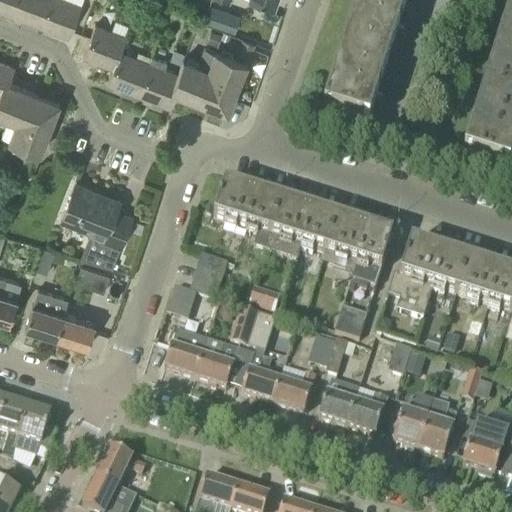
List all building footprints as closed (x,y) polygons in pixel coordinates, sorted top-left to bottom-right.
[(0,0),(0,10),(8,14),(12,0),(0,0)] [(12,0),(8,14),(38,25),(47,0),(12,0)] [(64,0),(47,0),(38,25),(68,37),(81,6),(64,0)] [(400,0),(358,0),(345,42),(383,54),(392,26),(403,30),(407,18),(396,14),(400,0)] [(485,86),(511,94),(511,20),(507,18),(485,86)] [(97,62),(112,68),(119,52),(126,37),(94,25),(82,56),(97,62)] [(226,112),(228,108),(254,43),(243,39),(235,58),(215,50),(214,52),(203,48),(197,65),(183,59),(178,75),(171,91),(176,93),(226,112)] [(383,54),(345,42),(323,109),(362,122),(370,94),(381,97),(385,85),(374,81),(383,54)] [(119,52),(112,68),(107,83),(137,95),(149,64),(119,52)] [(152,56),(149,64),(137,95),(170,108),(176,93),(171,91),(178,75),(165,70),(168,62),(152,56)] [(0,90),(3,81),(8,83),(14,68),(0,62),(0,90)] [(34,93),(8,83),(3,81),(0,90),(0,115),(16,121),(8,141),(29,150),(22,168),(32,172),(39,153),(59,102),(34,93)] [(464,154),(503,166),(511,138),(511,137),(511,94),(485,86),(464,154)] [(120,199),(75,182),(60,220),(75,226),(76,222),(91,228),(88,235),(81,259),(111,268),(132,216),(116,210),(120,199)] [(280,203),(226,186),(224,185),(212,220),(225,224),(223,228),(234,231),(236,228),(245,231),(244,234),(256,238),(253,249),(264,252),(280,203)] [(280,203),(264,252),(296,263),(299,252),(312,256),(313,252),(324,256),(335,220),(280,203)] [(374,289),(379,273),(381,273),(387,253),(391,238),(335,220),(324,256),(335,259),(334,263),(345,266),(346,263),(356,266),(351,281),(374,289)] [(405,258),(399,278),(394,276),(387,296),(426,308),(430,294),(443,298),(444,294),(455,298),(466,262),(410,244),(406,259),(405,258)] [(46,273),(54,251),(42,247),(34,269),(46,273)] [(234,268),(220,263),(201,257),(197,269),(222,277),(223,273),(231,276),(234,268)] [(500,311),(511,315),(511,310),(511,276),(466,262),(455,298),(466,301),(465,305),(477,308),(478,305),(488,308),(487,312),(499,315),(500,311)] [(75,283),(85,286),(104,293),(109,275),(80,266),(75,283)] [(222,277),(197,269),(193,282),(218,290),(222,277)] [(21,283),(0,277),(0,276),(0,319),(9,322),(21,283)] [(214,302),(218,290),(193,282),(189,294),(195,296),(214,302)] [(25,327),(56,337),(64,314),(62,314),(67,299),(52,294),(47,310),(42,308),(47,292),(38,289),(33,305),(32,305),(25,327)] [(166,316),(185,322),(187,323),(195,296),(189,294),(175,289),(166,316)] [(274,316),(279,298),(253,290),(248,307),(274,316)] [(240,310),(229,345),(247,351),(257,318),(258,315),(240,310)] [(342,310),(334,335),(358,342),(366,318),(342,310)] [(94,324),(64,314),(56,337),(87,347),(94,324)] [(274,323),(257,318),(247,351),(264,356),(274,323)] [(163,371),(194,381),(201,359),(206,343),(176,333),(171,348),(170,351),(163,371)] [(314,337),(305,365),(337,375),(346,346),(314,337)] [(201,359),(194,381),(225,392),(232,369),(231,368),(236,353),(220,347),(206,343),(201,359)] [(395,347),(387,373),(402,378),(410,351),(395,347)] [(240,396),(272,406),(279,384),(265,379),(270,364),(254,358),(249,374),(248,374),(240,396)] [(410,358),(404,376),(419,380),(424,363),(410,358)] [(470,371),(460,400),(472,403),(481,375),(470,371)] [(279,384),(272,406),(303,416),(310,393),(309,393),(314,378),(305,375),(300,390),(279,384)] [(318,421),(346,430),(354,405),(359,392),(342,387),(330,383),(326,396),(318,421)] [(354,405),(346,430),(374,439),(382,414),(381,414),(386,401),(359,392),(354,405)] [(405,449),(404,451),(413,453),(413,452),(417,453),(427,422),(412,417),(416,404),(406,401),(402,415),(401,415),(392,445),(405,449)] [(0,434),(8,437),(1,459),(11,464),(15,453),(18,440),(27,409),(5,402),(0,416),(0,434)] [(455,417),(446,414),(448,408),(433,403),(427,422),(417,453),(421,454),(421,456),(429,459),(430,457),(442,461),(449,439),(451,440),(454,432),(452,432),(451,430),(455,417)] [(50,416),(27,409),(18,440),(15,453),(35,459),(39,450),(45,453),(56,431),(46,428),(50,416)] [(475,423),(469,442),(470,442),(469,444),(461,467),(478,473),(477,476),(490,481),(491,477),(494,477),(500,454),(501,452),(502,452),(508,434),(475,423)] [(511,448),(509,448),(500,475),(511,479),(511,448)] [(95,479),(117,490),(127,470),(141,477),(145,468),(131,461),(131,460),(109,450),(95,479)] [(1,459),(0,458),(0,471),(11,477),(16,466),(11,464),(1,459)] [(0,485),(6,488),(11,477),(0,471),(0,485)] [(123,511),(124,511),(111,505),(117,490),(95,479),(81,509),(87,511),(123,511)] [(230,511),(237,489),(206,479),(198,501),(199,501),(196,511),(206,511),(209,505),(230,511)] [(0,485),(0,511),(1,511),(10,511),(19,494),(6,488),(0,485)] [(237,489),(230,511),(231,511),(263,511),(268,498),(237,489)] [(310,511),(283,503),(280,511),(310,511)]
